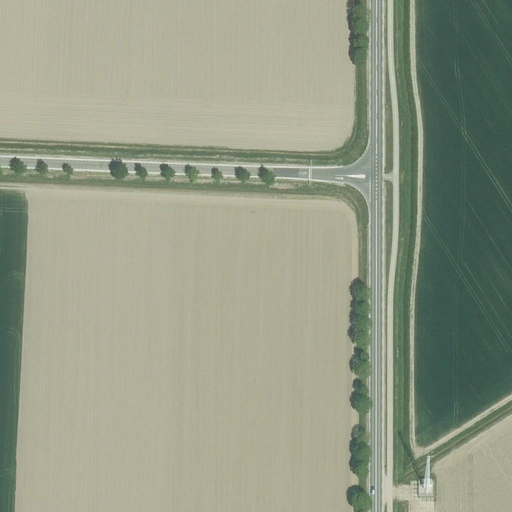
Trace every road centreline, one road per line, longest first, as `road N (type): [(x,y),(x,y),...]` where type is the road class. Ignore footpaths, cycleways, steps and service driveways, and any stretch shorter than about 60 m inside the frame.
road 1 (secondary): [(375,492),(376,183)]
road 2 (unclassified): [(0,162),(298,174)]
road 3 (secondary): [(376,170),(375,0)]
